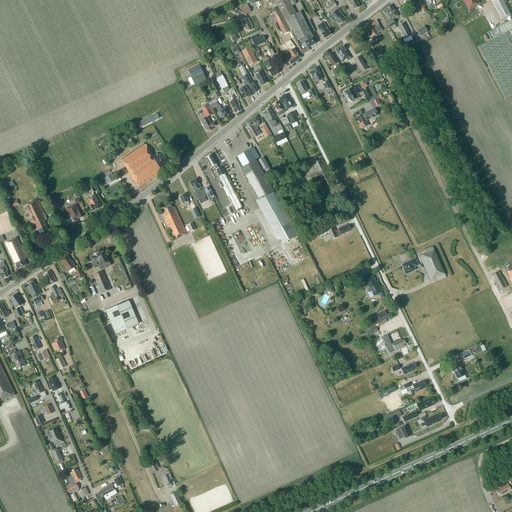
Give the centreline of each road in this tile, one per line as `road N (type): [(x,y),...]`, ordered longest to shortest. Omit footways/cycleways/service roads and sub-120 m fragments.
road 1 (residential): [(457,429),(286,79)]
road 2 (track): [(511,326),(357,21)]
road 3 (tertiary): [(49,261),(286,79)]
road 4 (unknown): [(277,511),(511,404)]
road 5 (residential): [(155,486),(49,261)]
road 6 (residential): [(2,292),(103,511)]
road 7 (trunk): [(310,511),(511,419)]
road 8 (residential): [(77,417),(17,283)]
road 9 (unknown): [(235,511),(339,464),(366,471)]
road 10 (tertiary): [(286,79),(384,0)]
